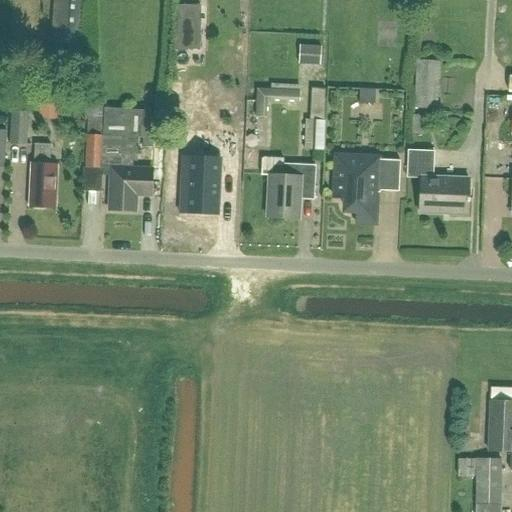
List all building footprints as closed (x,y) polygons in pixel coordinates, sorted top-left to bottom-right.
[(54,0),(51,43),(82,46),(85,0),(54,0)] [(176,49),(199,50),(200,7),(188,6),(188,7),(177,6),(176,49)] [(320,48),(299,46),(298,65),(319,67),(320,48)] [(410,60),(410,108),(436,108),(437,60),(410,60)] [(323,121),(324,89),(310,88),(309,120),(304,120),(303,150),(322,151),(324,121),(323,121)] [(298,102),(298,91),(255,89),(254,118),(265,118),(266,101),(298,102)] [(55,120),(56,98),(39,98),(38,120),(55,120)] [(81,105),(81,133),(94,133),(95,105),(81,105)] [(102,136),(138,138),(150,138),(151,112),(103,110),(102,136)] [(26,145),(27,112),(10,111),(8,145),(26,145)] [(423,136),(424,116),(410,115),(409,135),(423,136)] [(85,136),(84,168),(101,168),(101,171),(110,171),(109,211),(135,212),(136,196),(151,197),(152,170),(132,169),(133,162),(137,162),(137,150),(138,138),(102,136),(85,136)] [(50,166),(50,146),(36,145),(34,165),(30,165),(29,206),(53,207),(55,166),(50,166)] [(467,215),(469,179),(433,178),(434,152),(408,151),(407,178),(420,179),(419,213),(467,215)] [(181,175),(180,196),(186,196),(185,214),(214,215),(214,210),(218,210),(220,159),(187,158),(187,175),(181,175)] [(349,213),(350,214),(355,214),(355,222),(374,223),(375,196),(381,191),(399,192),(400,161),(337,158),(335,199),(343,200),(343,205),(343,207),(343,208),(344,210),(346,212),(347,213),(349,213)] [(314,196),(315,166),(283,165),(284,160),(262,159),(261,176),(269,176),(267,217),(299,219),(300,195),(314,196)] [(511,403),(490,403),(488,451),(510,452),(509,470),(511,470),(511,403)] [(500,506),(501,460),(476,460),(476,505),(500,506)]
